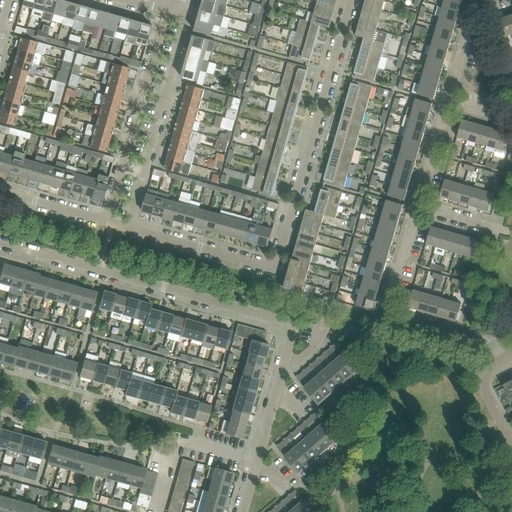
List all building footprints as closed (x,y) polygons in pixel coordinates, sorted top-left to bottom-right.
[(41,18),(45,0),(34,0),(32,8),(30,15),(41,18)] [(51,21),(53,14),(57,0),(45,0),(41,18),(40,19),(51,22),(51,21)] [(57,0),(53,14),(51,21),(62,24),(68,0),(63,0),(64,0),(62,0),(57,0)] [(68,0),(62,24),(72,27),(79,3),(75,2),(74,3),(68,2),(68,0)] [(227,6),(226,6),(205,0),(203,0),(201,10),(224,16),(224,15),(226,14),(227,10),(227,9),(227,6)] [(382,0),(365,0),(364,5),(382,10),(385,1),(382,0)] [(459,12),(462,2),(454,0),(444,0),(443,7),(459,12)] [(253,2),(250,12),(256,14),(263,16),(266,6),(262,4),(253,2)] [(82,31),(89,6),(85,4),(85,6),(79,5),(79,3),(74,20),(72,27),(72,28),(82,31)] [(335,8),(317,3),(314,13),(332,18),(335,8)] [(364,5),(361,15),(379,20),(382,10),(364,5)] [(92,34),(95,26),(100,9),(96,7),(95,9),(89,7),(90,6),(89,6),(82,31),(92,34)] [(443,7),(440,17),(456,22),(459,12),(443,7)] [(105,28),(110,12),(106,10),(105,12),(99,10),(100,9),(95,26),(105,28)] [(198,20),(213,25),(221,27),(224,16),(201,10),(198,20)] [(105,28),(103,35),(114,38),(116,31),(120,14),(116,13),(116,15),(110,13),(110,12),(105,28)] [(300,19),(329,27),(332,18),(314,13),(312,22),(300,19)] [(116,31),(126,34),(131,17),(127,16),(126,18),(120,16),(121,15),(120,14),(116,31)] [(256,14),(253,25),(260,26),(261,20),(263,16),(256,14)] [(361,15),(358,25),(387,33),(388,33),(376,30),(379,20),(361,15)] [(500,19),(506,34),(506,35),(511,33),(511,22),(510,15),(500,19)] [(134,45),(136,37),(141,20),(137,19),(137,21),(131,19),(131,17),(126,34),(124,42),(134,45)] [(453,31),(456,22),(440,17),(437,26),(453,31)] [(329,28),(329,27),(300,19),(297,32),(316,38),(320,25),(329,28)] [(141,22),(142,20),(141,20),(136,37),(134,45),(135,42),(146,45),(152,23),(147,22),(147,24),(141,22)] [(210,35),(213,25),(198,20),(195,31),(210,35)] [(251,24),(248,34),(257,37),(258,33),(260,26),(253,25),(251,24)] [(387,33),(358,25),(356,35),(385,43),(387,33)] [(26,29),(16,26),(14,32),(25,35),(26,29)] [(437,26),(434,36),(451,41),(453,31),(437,26)] [(25,35),(35,38),(37,32),(26,29),(25,35)] [(46,41),(47,37),(48,33),(38,30),(37,32),(35,38),(46,41)] [(312,50),(316,38),(297,32),(293,45),(312,50)] [(193,35),(190,46),(206,50),(213,52),(216,42),(209,40),(193,35)] [(260,35),(257,48),(261,50),(265,37),(260,35)] [(365,38),(362,50),(381,56),(385,43),(356,35),(355,35),(365,38)] [(448,51),(451,41),(434,36),(431,46),(448,51)] [(16,41),(15,46),(18,47),(18,48),(41,55),(44,44),(21,37),(20,42),(16,41)] [(69,38),(67,43),(66,47),(77,50),(78,46),(79,41),(69,38)] [(289,58),(309,63),(312,50),(293,45),(289,58)] [(203,61),(206,50),(190,46),(187,56),(203,61)] [(431,46),(428,55),(445,60),(448,51),(431,46)] [(18,48),(15,58),(37,65),(38,65),(41,55),(18,48)] [(362,50),(358,63),(377,69),(381,56),(362,50)] [(68,51),(65,61),(71,63),(74,52),(68,51)] [(77,53),(74,64),(80,66),(83,55),(77,53)] [(256,67),(260,54),(255,53),(252,66),(256,67)] [(442,70),(445,60),(428,55),(426,65),(442,70)] [(210,63),(203,61),(187,56),(185,67),(200,71),(207,73),(210,63)] [(12,69),(29,73),(34,75),(37,65),(15,58),(12,69)] [(130,59),(129,65),(139,68),(141,62),(130,59)] [(65,61),(63,61),(60,71),(64,72),(68,73),(71,63),(65,61)] [(110,74),(127,79),(130,68),(106,61),(103,72),(110,74)] [(288,62),(285,75),(304,80),(308,68),(288,62)] [(377,69),(358,63),(354,76),(374,82),(377,69)] [(77,76),(80,66),(74,64),(71,74),(75,75),(77,76)] [(442,70),(426,65),(423,75),(439,80),(442,70)] [(197,82),(200,71),(185,67),(182,77),(197,82)] [(26,84),(29,73),(12,69),(9,79),(26,84)] [(235,81),(244,83),(247,73),(243,72),(238,70),(235,81)] [(69,81),(68,84),(77,87),(80,77),(77,76),(75,75),(71,74),(69,81)] [(110,74),(107,84),(124,89),(127,79),(110,74)] [(300,93),(304,80),(285,75),(281,87),(300,93)] [(437,89),(439,80),(423,75),(420,84),(437,89)] [(23,94),(26,84),(9,79),(6,89),(23,94)] [(353,80),(350,93),(369,99),(373,86),(353,80)] [(58,82),(55,92),(62,94),(65,84),(61,82),(58,82)] [(121,99),(124,89),(107,84),(104,95),(121,99)] [(185,95),(202,100),(205,89),(188,84),(185,95)] [(437,89),(420,84),(417,94),(434,99),(437,89)] [(278,87),(275,100),(297,106),(300,93),(281,87),(278,87)] [(65,95),(69,96),(75,98),(77,91),(67,88),(65,95)] [(20,105),(23,94),(6,89),(3,100),(20,105)] [(59,104),(62,94),(55,92),(52,102),(59,104)] [(350,93),(346,106),(365,111),(369,99),(350,93)] [(118,110),(121,99),(104,95),(101,105),(118,110)] [(182,105),(199,110),(202,100),(185,95),(182,105)] [(231,108),(238,110),(241,100),(234,98),(231,108)] [(413,108),(430,113),(433,103),(416,98),(413,108)] [(17,115),(20,105),(3,100),(0,110),(17,115)] [(293,119),(297,106),(275,100),(277,101),(274,113),(293,119)] [(115,120),(118,110),(101,105),(98,115),(115,120)] [(179,116),(196,121),(199,110),(182,105),(179,116)] [(346,106),(342,119),(362,124),(365,111),(346,106)] [(427,123),(430,113),(413,108),(410,118),(427,123)] [(0,121),(14,126),(17,115),(0,110),(0,111),(0,121)] [(274,113),(270,126),(290,131),(293,119),(274,113)] [(112,131),(115,120),(98,115),(95,126),(112,131)] [(176,126),(193,131),(196,121),(179,116),(176,126)] [(235,121),(231,119),(223,117),(220,128),(228,130),(232,131),(235,121)] [(408,128),(424,132),(427,123),(410,118),(408,128)] [(342,119),(339,131),(358,137),(362,124),(342,119)] [(462,120),(457,137),(467,140),(472,122),(462,120)] [(472,122),(467,140),(476,142),(481,125),(472,122)] [(0,124),(0,131),(1,131),(1,133),(8,135),(9,132),(10,128),(0,124)] [(112,131),(95,126),(88,124),(85,134),(109,141),(112,131)] [(481,125),(476,142),(486,145),(491,128),(481,125)] [(199,133),(193,131),(176,126),(173,137),(196,143),(199,133)] [(286,144),(290,131),(270,126),(267,139),(286,144)] [(421,142),(424,132),(408,128),(405,137),(421,142)] [(491,128),(486,145),(496,148),(501,131),(491,128)] [(229,141),(232,131),(228,130),(227,133),(226,133),(226,134),(222,133),(220,134),(219,138),(221,139),(229,141)] [(339,131),(335,144),(355,150),(358,137),(339,131)] [(501,131),(496,148),(506,151),(511,134),(501,131)] [(82,145),(106,152),(109,141),(85,134),(82,145)] [(173,137),(170,147),(195,154),(198,144),(196,143),(173,137)] [(402,147),(418,152),(421,142),(405,137),(402,147)] [(226,152),(229,141),(221,139),(218,149),(226,152)] [(267,139),(263,151),(282,157),(286,144),(267,139)] [(335,144),(331,157),(351,162),(355,150),(335,144)] [(81,152),(83,148),(72,145),(70,153),(81,156),(81,152)] [(167,157),(192,164),(195,154),(170,147),(167,157)] [(416,161),(418,152),(402,147),(399,157),(416,161)] [(19,176),(23,159),(25,153),(15,150),(13,156),(8,173),(10,174),(10,175),(15,177),(15,175),(19,176)] [(279,170),(282,157),(263,151),(259,164),(279,170)] [(3,153),(0,162),(0,170),(8,173),(13,156),(3,153)] [(224,162),(225,155),(218,153),(216,160),(219,161),(224,162)] [(102,160),(112,163),(114,157),(103,154),(102,160)] [(34,162),(29,179),(39,182),(44,165),(46,158),(36,155),(34,162)] [(167,157),(164,168),(189,175),(192,164),(167,157)] [(331,157),(328,170),(347,175),(351,162),(331,157)] [(396,166),(413,171),(416,161),(399,157),(396,166)] [(34,162),(23,159),(19,176),(29,179),(34,162)] [(55,168),(50,185),(52,185),(52,187),(56,189),(57,187),(60,188),(65,171),(67,165),(56,162),(55,168)] [(259,164),(256,177),(275,182),(279,170),(259,164)] [(39,182),(50,185),(55,168),(44,165),(39,182)] [(410,181),(413,171),(396,166),(394,176),(410,181)] [(71,191),(81,193),(86,177),(87,171),(77,168),(75,174),(71,191)] [(165,172),(154,168),(152,174),(163,177),(165,172)] [(347,175),(328,170),(324,183),(344,188),(347,175)] [(75,174),(65,171),(60,188),(71,191),(75,174)] [(92,196),(91,199),(98,201),(99,199),(102,199),(107,183),(108,177),(98,174),(96,180),(91,196),(92,196)] [(391,186),(407,190),(410,181),(394,176),(391,186)] [(81,193),(91,196),(96,180),(86,177),(81,193)] [(272,195),(275,182),(256,177),(252,190),(272,195)] [(440,196),(449,199),(454,182),(445,179),(440,196)] [(449,199),(459,202),(464,185),(454,182),(449,199)] [(459,202),(469,205),(474,188),(464,185),(459,202)] [(320,199),(339,205),(343,192),(323,186),(320,199)] [(404,200),(407,190),(391,186),(388,195),(404,200)] [(469,205),(479,208),(484,191),(474,188),(469,205)] [(153,214),(159,192),(148,189),(142,211),(153,214)] [(488,211),(493,193),(484,191),(479,208),(488,211)] [(163,217),(168,200),(169,195),(159,192),(153,214),(163,217)] [(180,198),(178,203),(174,220),(184,223),(189,206),(190,201),(180,198)] [(306,210),(324,215),(335,217),(339,205),(320,199),(316,212),(306,209),(306,210)] [(163,217),(174,220),(178,203),(168,200),(163,217)] [(403,204),(387,200),(384,209),(400,214),(403,204)] [(267,207),(278,210),(279,204),(269,201),(267,207)] [(189,206),(184,223),(188,224),(187,226),(191,227),(191,228),(193,228),(193,225),(194,226),(199,209),(189,206)] [(210,212),(199,209),(194,226),(205,229),(210,212)] [(400,214),(384,209),(381,219),(398,224),(400,214)] [(220,215),(215,231),(226,234),(232,213),(221,210),(220,215)] [(303,219),(321,224),(324,215),(306,210),(303,219)] [(205,229),(215,231),(220,215),(210,212),(205,229)] [(232,213),(226,234),(236,237),(242,216),(232,213)] [(242,216),(236,237),(246,240),(252,219),(242,216)] [(252,219),(246,240),(257,243),(261,226),(262,227),(263,222),(252,219)] [(301,229),(319,234),(321,224),(303,219),(301,229)] [(398,224),(381,219),(378,228),(395,233),(398,224)] [(262,227),(261,226),(257,243),(268,246),(272,230),(262,227)] [(431,226),(426,243),(436,246),(441,229),(431,226)] [(395,233),(378,228),(376,238),(392,243),(395,233)] [(298,239),(316,244),(319,234),(301,229),(298,239)] [(441,229),(436,246),(446,249),(450,232),(441,229)] [(450,232),(446,249),(455,252),(460,235),(450,232)] [(460,235),(455,252),(465,255),(470,238),(460,235)] [(392,243),(376,238),(373,248),(389,252),(392,243)] [(470,238),(465,255),(475,258),(480,240),(470,238)] [(295,249),(313,254),(316,244),(298,239),(295,249)] [(358,243),(353,242),(352,247),(363,251),(365,245),(358,243)] [(389,252),(373,248),(370,257),(387,262),(389,252)] [(291,259),(310,264),(313,254),(295,249),(292,258),(291,259)] [(387,262),(370,257),(367,267),(384,272),(387,262)] [(289,268),(307,274),(310,264),(291,259),(289,268)] [(4,265),(0,277),(0,281),(11,285),(15,268),(4,265)] [(384,272),(367,267),(364,276),(381,281),(384,272)] [(27,272),(15,268),(11,285),(23,288),(27,272)] [(286,278),(305,284),(307,274),(289,268),(286,278)] [(39,275),(27,272),(23,288),(34,291),(33,293),(38,277),(39,275)] [(381,281),(364,276),(362,286),(378,291),(381,281)] [(38,277),(33,293),(45,296),(50,280),(38,277)] [(283,288),(302,293),(305,284),(286,278),(283,288)] [(62,283),(50,280),(45,296),(57,300),(62,283)] [(62,283),(57,300),(68,303),(73,287),(62,283)] [(378,291),(362,286),(359,296),(375,300),(378,291)] [(85,290),(73,287),(68,303),(80,306),(76,318),(76,319),(85,290)] [(86,308),(92,310),(96,293),(85,290),(76,319),(83,320),(86,308)] [(413,290),(408,307),(417,310),(422,292),(413,290)] [(111,311),(116,294),(104,291),(99,307),(111,311)] [(422,292),(417,310),(427,312),(432,295),(422,292)] [(123,314),(128,298),(116,294),(111,311),(123,314)] [(432,295),(427,312),(437,315),(442,298),(432,295)] [(375,300),(359,296),(356,305),(357,305),(374,310),(377,301),(375,300)] [(135,317),(139,301),(128,298),(123,314),(135,317)] [(442,298),(437,315),(447,318),(452,301),(442,298)] [(145,325),(150,309),(151,304),(139,301),(135,317),(133,322),(145,325)] [(452,301),(447,318),(456,321),(461,304),(452,301)] [(157,328),(161,312),(150,309),(145,325),(157,328)] [(168,332),(173,316),(161,312),(157,328),(168,332)] [(180,335),(185,319),(173,316),(168,332),(180,335)] [(192,338),(196,322),(185,319),(180,335),(192,338)] [(203,341),(208,325),(196,322),(192,338),(203,341)] [(240,337),(243,325),(238,324),(234,335),(239,337),(240,337)] [(208,325),(203,342),(215,345),(219,329),(208,325)] [(246,339),(249,327),(243,325),(240,337),(246,339)] [(251,340),(255,328),(249,327),(246,339),(251,340)] [(257,342),(261,330),(255,328),(251,340),(252,341),(257,342)] [(71,338),(73,332),(61,329),(60,335),(71,338)] [(219,329),(215,345),(226,348),(231,333),(231,332),(219,329)] [(263,343),(266,332),(261,330),(257,342),(263,343)] [(249,352),(265,356),(268,345),(263,343),(257,342),(252,341),(249,352)] [(335,350),(340,345),(337,342),(332,346),(335,350)] [(13,366),(14,364),(19,347),(18,347),(18,349),(6,346),(2,362),(13,366)] [(14,364),(25,367),(30,350),(19,347),(14,364)] [(333,351),(330,347),(325,352),(329,355),(333,351)] [(25,367),(37,370),(42,354),(30,350),(25,367)] [(345,351),(339,357),(353,373),(360,368),(360,367),(346,351),(345,351)] [(262,368),(265,356),(249,352),(246,363),(262,368)] [(327,357),(323,353),(319,358),(322,361),(327,357)] [(37,370),(49,374),(53,357),(42,354),(37,370)] [(86,354),(80,376),(91,379),(96,363),(98,357),(86,354)] [(49,374),(60,377),(65,360),(53,357),(49,374)] [(339,357),(332,363),(346,380),(353,373),(339,357)] [(320,363),(317,359),(312,363),(315,367),(320,363)] [(65,360),(60,377),(72,380),(76,364),(65,360)] [(96,363),(91,379),(103,383),(108,367),(96,363)] [(259,380),(262,368),(246,363),(242,375),(259,380)] [(332,363),(325,369),(339,386),(346,380),(332,363)] [(313,369),(310,365),(305,369),(308,373),(313,369)] [(108,367),(103,383),(115,386),(119,370),(108,367)] [(325,369),(318,375),(332,392),(339,386),(325,369)] [(119,370),(115,386),(126,389),(131,373),(119,370)] [(306,375),(303,371),(298,375),(302,379),(306,375)] [(131,373),(126,389),(125,394),(137,397),(141,381),(130,378),(132,374),(131,373)] [(239,387),(255,391),(259,380),(242,375),(239,387)] [(318,375),(311,381),(325,398),(332,392),(318,375)] [(511,379),(503,384),(511,400),(511,379)] [(141,381),(137,397),(148,401),(153,384),(141,381)] [(305,387),(304,388),(318,404),(319,403),(325,398),(311,381),(305,387)] [(153,384),(148,401),(160,404),(165,388),(153,384)] [(252,403),(255,391),(239,387),(236,398),(252,403)] [(165,388),(160,404),(172,407),(176,391),(165,388)] [(176,391),(172,407),(170,412),(182,415),(187,399),(176,396),(177,391),(176,391)] [(232,410),(249,415),(252,403),(236,398),(232,410)] [(187,399),(182,415),(194,418),(199,402),(187,399)] [(199,402),(194,418),(206,422),(211,405),(199,402)] [(245,426),(249,415),(232,410),(229,422),(245,426)] [(316,418),(321,414),(317,410),(313,415),(316,418)] [(314,420),(311,416),(306,421),(309,424),(314,420)] [(326,420),(319,426),(334,442),(340,437),(341,436),(326,420)] [(226,433),(242,438),(245,426),(229,422),(226,433)] [(307,426),(304,422),(299,427),(302,430),(307,426)] [(319,426),(312,432),(327,449),(334,442),(319,426)] [(0,446),(7,449),(9,440),(11,432),(0,428),(0,446)] [(300,432),(297,428),(292,432),(296,436),(300,432)] [(11,432),(9,440),(7,449),(18,452),(23,435),(11,432)] [(312,432),(305,438),(320,455),(327,449),(312,432)] [(286,438),(287,440),(289,442),(294,438),(290,434),(286,438)] [(18,452),(30,455),(34,440),(35,439),(23,435),(18,452)] [(305,438),(298,444),(313,461),(320,455),(305,438)] [(35,439),(34,440),(30,455),(41,458),(42,458),(46,442),(35,439)] [(284,440),(283,440),(279,444),(282,448),(287,444),(284,440)] [(298,444),(291,450),(306,467),(313,461),(298,444)] [(59,465),(64,449),(52,446),(48,462),(59,465)] [(76,452),(64,449),(59,465),(71,469),(76,452)] [(285,456),(284,457),(299,473),(299,472),(306,467),(291,450),(285,456)] [(82,472),(87,456),(76,452),(71,469),(82,472)] [(99,459),(87,456),(82,472),(94,475),(99,459)] [(106,476),(111,460),(99,457),(99,459),(94,475),(95,476),(96,474),(106,476)] [(182,459),(181,465),(192,468),(194,462),(182,459)] [(123,464),(111,460),(106,476),(118,480),(123,464)] [(130,483),(134,467),(123,464),(118,480),(130,483)] [(181,465),(179,470),(191,473),(192,468),(181,465)] [(141,486),(143,482),(144,476),(146,470),(134,467),(130,483),(141,486)] [(213,480),(229,484),(232,473),(216,468),(213,480)] [(146,470),(144,476),(156,480),(158,473),(147,470),(146,470)] [(179,470),(177,476),(189,479),(191,473),(179,470)] [(144,476),(143,482),(154,485),(156,480),(144,476)] [(177,476),(176,482),(187,485),(189,479),(177,476)] [(209,491),(226,496),(229,484),(213,480),(209,491)] [(154,485),(143,482),(141,486),(141,488),(152,491),(154,485)] [(176,482),(174,487),(186,491),(187,485),(176,482)] [(15,488),(20,490),(27,492),(29,486),(17,483),(15,488)] [(40,489),(29,486),(27,492),(39,495),(40,489)] [(174,487),(173,493),(184,496),(186,491),(174,487)] [(141,488),(139,494),(151,497),(152,491),(141,488)] [(299,493),(295,490),(290,494),(294,498),(299,493)] [(206,503),(222,508),(226,496),(209,491),(206,503)] [(173,493),(171,499),(183,502),(184,496),(173,493)] [(139,494),(138,499),(149,503),(151,497),(139,494)] [(289,495),(284,500),(287,504),(292,499),(289,495)] [(1,497),(0,498),(0,511),(8,511),(12,500),(1,497)] [(149,503),(138,499),(136,505),(148,508),(149,503)] [(171,499),(169,505),(181,508),(183,502),(171,499)] [(304,499),(297,505),(302,511),(315,511),(308,503),(305,500),(304,499)] [(8,511),(21,511),(24,503),(12,500),(8,511)] [(285,505),(282,501),(277,506),(280,509),(285,505)] [(24,503),(21,511),(32,511),(34,508),(34,506),(24,503)] [(203,511),(221,511),(222,508),(206,503),(203,511)]
